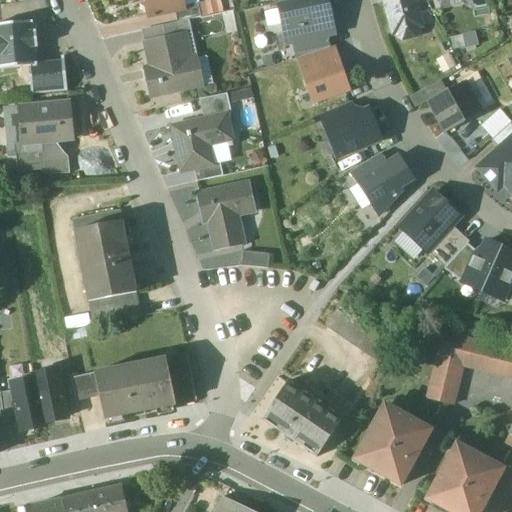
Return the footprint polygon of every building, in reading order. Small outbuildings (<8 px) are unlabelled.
[(183,0),(146,0),(150,17),(176,11),(185,9),(185,7),(183,0)] [(332,23),(326,0),(299,0),(277,5),(283,33),(290,32),(323,24),(332,23)] [(384,0),(394,35),(398,34),(399,38),(403,40),(416,37),(419,32),(418,28),(422,27),(414,0),(384,0)] [(185,9),(176,11),(179,23),(190,20),(202,18),(199,4),(185,7),(185,9)] [(179,23),(164,26),(167,38),(187,34),(187,35),(193,34),(190,20),(179,23)] [(0,69),(29,68),(37,67),(35,49),(38,49),(37,34),(34,34),(33,24),(0,26),(0,69)] [(329,49),(323,24),(290,32),(296,60),(299,59),(329,49)] [(167,38),(145,43),(151,68),(144,69),(151,99),(199,88),(187,35),(187,34),(167,38)] [(329,49),(299,59),(304,73),(336,61),(332,48),(329,49)] [(336,61),(304,73),(314,103),(348,91),(338,61),(336,61)] [(37,67),(29,68),(31,96),(67,93),(65,65),(37,67)] [(465,83),(447,93),(447,92),(429,102),(446,133),(464,123),(463,122),(481,112),(465,83)] [(228,94),(201,100),(205,120),(228,115),(232,114),(228,94)] [(352,103),(319,117),(325,131),(329,130),(328,127),(357,115),(352,103)] [(69,105),(22,109),(22,110),(25,145),(43,143),(73,140),(69,105)] [(22,110),(6,111),(11,157),(17,156),(17,155),(44,153),(43,143),(25,145),(22,110)] [(357,115),(328,127),(329,130),(340,157),(381,140),(369,111),(357,115)] [(205,120),(173,128),(183,173),(195,170),(214,166),(214,164),(210,148),(234,142),(228,115),(205,120)] [(491,142),(498,149),(511,136),(511,128),(510,125),(491,142)] [(511,178),(511,136),(498,149),(478,168),(499,190),(504,185),(511,178)] [(44,153),(17,155),(17,156),(19,173),(45,171),(46,171),(45,164),(44,153)] [(388,165),(381,155),(351,173),(358,185),(360,184),(359,182),(388,165)] [(388,165),(359,182),(360,184),(381,216),(412,182),(398,158),(388,165)] [(69,162),(45,164),(46,171),(45,171),(45,176),(70,175),(69,162)] [(214,166),(195,170),(197,183),(223,177),(221,163),(214,164),(214,166)] [(250,183),(197,195),(203,224),(209,223),(216,252),(245,246),(239,216),(256,213),(250,183)] [(402,229),(428,253),(451,227),(460,217),(434,194),(402,229)] [(121,212),(74,221),(76,233),(123,223),(121,212)] [(123,223),(76,233),(90,303),(137,293),(123,223)] [(451,227),(428,253),(446,270),(468,246),(470,244),(451,227)] [(463,284),(483,293),(502,249),(482,241),(477,254),(463,284)] [(463,284),(477,254),(468,246),(446,270),(445,271),(463,284)] [(511,253),(502,249),(483,293),(502,301),(511,278),(511,253)] [(270,255),(243,252),(242,267),(269,270),(270,255)] [(511,278),(502,301),(511,303),(511,278)] [(137,293),(90,303),(94,326),(141,317),(137,293)] [(390,347),(338,311),(326,328),(378,363),(390,347)] [(511,351),(444,334),(427,400),(453,406),(462,370),(460,367),(465,364),(467,367),(511,378),(511,351)] [(187,355),(166,359),(175,406),(197,402),(187,355)] [(166,359),(96,374),(100,397),(105,421),(175,406),(166,359)] [(68,418),(58,371),(34,376),(35,380),(36,380),(45,423),(68,418)] [(100,397),(96,374),(72,379),(77,402),(100,397)] [(35,380),(12,385),(22,432),(46,427),(45,423),(36,380),(35,380)] [(343,420),(288,383),(262,421),(317,458),(343,420)] [(432,430),(391,408),(385,419),(379,415),(360,450),(366,454),(360,464),(401,487),(432,430)] [(481,511),(504,470),(463,447),(457,458),(451,455),(432,490),(438,493),(432,504),(448,511),(481,511)] [(128,511),(122,488),(92,494),(95,511),(128,511)] [(95,511),(92,494),(63,501),(64,511),(95,511)] [(250,511),(223,498),(216,511),(250,511)] [(64,511),(63,501),(32,508),(33,511),(64,511)]
